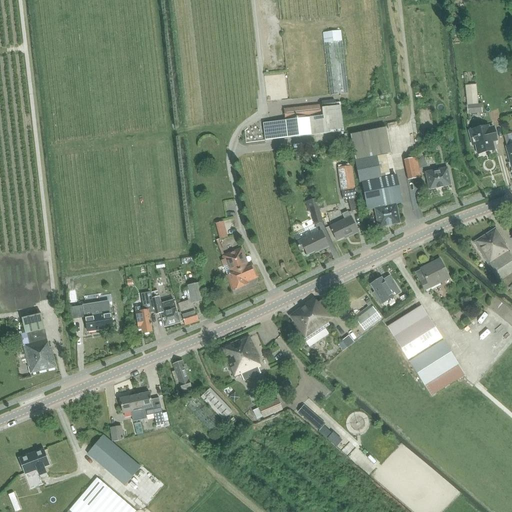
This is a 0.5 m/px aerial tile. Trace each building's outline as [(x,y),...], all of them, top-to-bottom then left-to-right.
[(330,95),(348,93),(341,32),(322,34),(330,95)] [(467,114),(482,113),(480,94),(479,80),(463,82),(467,114)] [(285,121),(263,123),(265,141),(343,132),(340,106),(322,108),(322,105),(284,109),(285,121)] [(493,142),(497,141),(494,126),(490,127),(489,126),(468,131),(472,146),(475,145),(478,154),(495,150),(493,142)] [(396,176),(390,147),(388,138),(386,127),(351,135),(360,183),(362,183),(368,210),(375,209),(379,228),(400,224),(396,204),(402,203),(396,176)] [(412,159),(404,160),(408,180),(416,179),(412,159)] [(338,176),(353,176),(352,161),(338,162),(338,176)] [(429,190),(451,186),(447,168),(425,172),(429,190)] [(351,212),(359,210),(356,196),(348,198),(351,212)] [(316,199),(306,202),(309,212),(311,211),(315,225),(323,222),(316,199)] [(341,215),(344,220),(330,227),(337,241),(348,236),(349,237),(358,233),(351,217),(349,217),(347,212),(341,215)] [(224,223),(215,225),(220,240),(228,238),(224,223)] [(511,257),(504,246),(508,244),(497,227),(473,243),(499,282),(500,281),(507,291),(510,288),(511,290),(511,257)] [(319,251),(329,247),(321,231),(318,232),(316,228),(299,236),(301,241),(296,243),(300,251),(304,249),(307,255),(318,250),(319,251)] [(241,250),(222,258),(223,260),(221,261),(228,276),(233,291),(244,286),(243,283),(257,277),(252,266),(248,267),(241,250)] [(421,269),(421,270),(416,273),(425,290),(449,278),(440,260),(421,269)] [(171,281),(182,277),(181,270),(168,274),(171,281)] [(373,285),(371,285),(372,288),(375,292),(374,293),(374,294),(380,304),(388,300),(389,299),(391,298),(393,297),(395,295),(396,295),(400,293),(393,282),(390,277),(385,280),(384,281),(382,279),(373,285)] [(193,304),(204,301),(200,283),(188,285),(191,300),(178,303),(185,325),(199,322),(193,304)] [(152,294),(148,295),(149,300),(142,301),(143,306),(135,308),(139,330),(142,329),(142,334),(144,334),(146,335),(149,334),(149,333),(152,332),(149,312),(155,311),(153,299),(152,294)] [(159,297),(153,299),(155,311),(156,315),(161,313),(165,327),(180,323),(173,300),(161,304),(159,297)] [(296,319),(291,323),(306,342),(310,347),(329,334),(325,329),(329,327),(327,325),(327,322),(334,318),(322,301),(317,304),(314,298),(297,311),(292,314),(296,319)] [(101,303),(70,308),(72,319),(85,317),(87,332),(113,328),(109,305),(102,306),(101,303)] [(387,327),(390,332),(387,334),(390,340),(394,337),(409,361),(430,397),(457,381),(459,385),(467,381),(464,376),(465,376),(443,340),(421,306),(387,327)] [(381,318),(373,307),(356,320),(364,331),(381,318)] [(49,348),(47,340),(46,336),(45,329),(41,314),(22,319),(29,345),(23,346),(30,374),(56,368),(51,348),(49,348)] [(245,381),(264,373),(257,359),(259,358),(249,336),(221,349),(234,378),(242,374),(245,381)] [(343,341),(339,345),(343,351),(348,347),(343,341)] [(182,361),(173,364),(176,374),(173,375),(176,385),(179,383),(182,391),(192,388),(189,380),(186,380),(185,378),(188,377),(182,361)] [(210,389),(200,397),(223,420),(232,412),(210,389)] [(135,396),(140,421),(146,419),(144,409),(152,408),(149,393),(135,396)] [(213,435),(224,424),(196,394),(184,406),(213,435)] [(133,422),(140,421),(135,396),(120,399),(123,414),(131,412),(133,422)] [(263,418),(281,411),(277,401),(259,409),(263,418)] [(302,407),(298,412),(312,424),(316,420),(302,407)] [(156,427),(165,425),(162,412),(153,414),(156,427)] [(112,441),(123,440),(121,427),(111,429),(112,441)] [(93,449),(88,455),(125,486),(140,467),(104,436),(93,449)] [(44,468),(50,465),(44,449),(19,459),(25,475),(37,470),(40,476),(46,474),(44,468)] [(135,511),(136,511),(97,478),(67,511),(135,511)]
